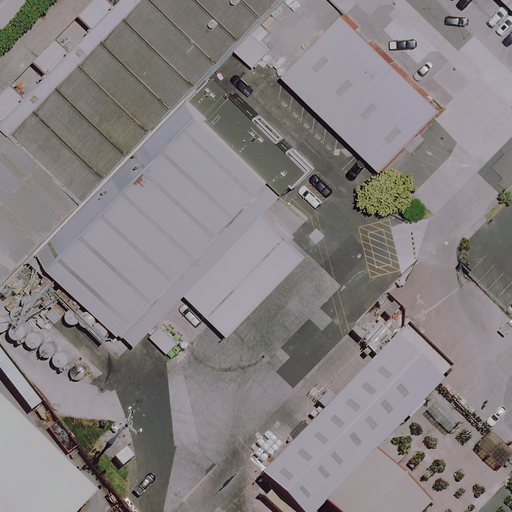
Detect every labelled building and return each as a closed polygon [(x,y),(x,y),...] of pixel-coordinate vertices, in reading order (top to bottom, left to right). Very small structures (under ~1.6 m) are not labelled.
[(127,0),(0,130),(0,144),(72,215),(282,0),(127,0)] [(511,0),(488,0),(511,22),(511,0)] [(429,113),(330,17),(269,80),(367,175),(429,113)] [(190,119),(35,274),(110,348),(265,194),(190,119)] [(0,287),(72,215),(0,144),(0,287)] [(390,334),(244,483),(273,511),(307,511),(354,464),(436,379),(390,334)] [(59,511),(73,498),(0,426),(0,511),(59,511)] [(511,456),(489,435),(475,448),(497,470),(511,456)] [(402,511),(354,464),(307,511),(402,511)]
